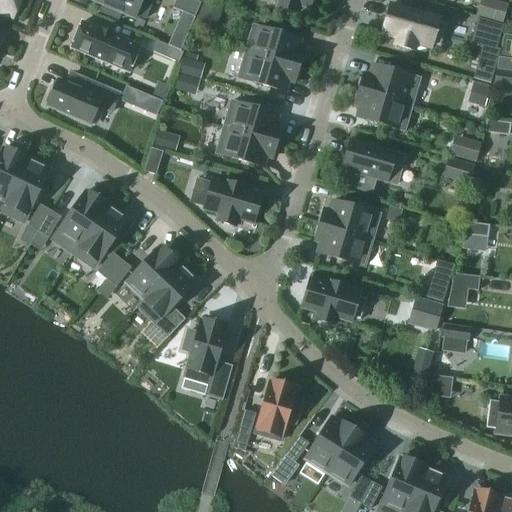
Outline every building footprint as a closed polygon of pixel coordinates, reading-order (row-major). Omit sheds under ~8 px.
[(0,0),(0,12),(12,17),(18,0),(0,0)] [(88,0),(102,6),(99,13),(117,21),(120,13),(134,19),(136,16),(145,20),(153,1),(150,0),(88,0)] [(175,0),(172,9),(194,19),(200,4),(190,0),(175,0)] [(275,0),(279,1),(277,9),(295,14),(298,6),(309,10),(311,0),(275,0)] [(483,0),(481,0),(477,17),(500,23),(505,6),(483,0)] [(196,22),(208,26),(211,16),(218,18),(222,7),(202,1),(196,22)] [(381,34),(397,39),(394,46),(413,52),(415,44),(431,49),(432,45),(439,47),(445,26),(438,24),(439,20),(389,6),(381,34)] [(77,33),(75,32),(69,45),(72,46),(71,49),(128,73),(139,47),(113,36),(99,30),(99,31),(81,23),(77,33)] [(487,23),(480,48),(495,52),(502,27),(487,23)] [(252,27),(245,53),(298,68),(302,53),(297,51),(300,40),(252,27)] [(183,53),(157,42),(152,53),(178,64),(183,53)] [(298,68),(245,53),(237,79),(244,81),(285,93),(288,82),(293,84),(298,68)] [(511,60),(498,59),(496,71),(511,72),(511,60)] [(195,64),(182,60),(178,74),(192,78),(196,64),(195,64)] [(363,75),(358,90),(411,106),(419,80),(412,78),(372,66),(368,77),(363,75)] [(511,72),(495,71),(493,86),(505,88),(505,83),(511,84),(511,72)] [(187,94),(191,80),(177,76),(173,90),(187,94)] [(78,78),(73,88),(58,82),(53,93),(50,92),(45,103),(48,104),(47,107),(89,125),(97,108),(111,114),(118,95),(78,78)] [(467,102),(484,107),(489,90),(473,85),(467,102)] [(411,106),(358,90),(354,106),(360,107),(356,118),(404,132),(411,106)] [(135,91),(129,105),(146,112),(147,111),(156,114),(161,102),(135,91)] [(230,102),(223,129),(276,144),(281,129),(278,128),(275,127),(278,116),(230,102)] [(510,125),(486,121),(484,133),(508,136),(510,125)] [(276,144),(223,129),(215,155),(222,157),(263,169),(266,158),(272,159),(276,144)] [(154,146),(167,150),(171,137),(158,133),(154,146)] [(450,156),(474,163),(479,145),(455,138),(450,156)] [(405,158),(350,141),(341,170),(351,173),(347,186),(370,193),(374,179),(397,186),(405,158)] [(0,213),(0,214),(26,160),(3,149),(0,155),(0,208),(1,209),(0,211),(0,213)] [(162,153),(150,150),(143,172),(155,176),(162,153)] [(48,171),(26,160),(0,214),(23,224),(48,171)] [(473,167),(449,160),(443,178),(467,185),(473,167)] [(487,178),(476,176),(474,188),(486,189),(487,178)] [(227,186),(211,182),(203,210),(218,214),(216,222),(235,228),(237,220),(253,225),(261,196),(240,190),(241,187),(227,183),(227,186)] [(72,256),(106,207),(85,192),(76,207),(68,217),(52,241),(72,256)] [(379,216),(332,202),(329,212),(323,211),(319,226),(372,242),(379,216)] [(50,212),(40,206),(27,226),(37,232),(50,212)] [(106,207),(72,256),(93,270),(127,221),(106,207)] [(389,207),(385,220),(397,224),(401,211),(389,207)] [(60,218),(50,212),(37,233),(48,239),(60,218)] [(463,235),(487,239),(488,227),(465,223),(463,235)] [(364,268),(372,242),(318,226),(314,242),(320,243),(316,254),(364,268)] [(137,308),(178,265),(160,248),(125,284),(143,301),(136,308),(137,308)] [(106,280),(121,262),(112,254),(96,273),(106,280)] [(436,261),(425,297),(442,302),(453,266),(436,261)] [(121,262),(106,280),(115,288),(131,269),(121,262)] [(196,282),(178,265),(137,308),(155,325),(168,338),(184,320),(171,308),(196,282)] [(479,278),(453,275),(447,298),(466,301),(467,291),(477,292),(479,278)] [(309,280),(301,308),(317,313),(314,321),(333,326),(335,318),(351,323),(352,319),(359,321),(365,300),(358,298),(359,295),(343,290),(344,287),(331,283),(330,286),(309,280)] [(441,307),(415,300),(408,324),(434,332),(441,307)] [(188,333),(183,350),(192,352),(191,355),(184,378),(207,385),(204,397),(222,402),(232,367),(216,362),(225,328),(201,321),(197,333),(196,335),(188,333)] [(468,330),(444,326),(442,338),(466,342),(468,330)] [(409,381),(423,385),(432,355),(418,351),(409,381)] [(451,379),(432,377),(430,391),(450,393),(451,379)] [(285,421),(294,423),(299,406),(290,404),(295,389),(270,382),(254,435),(279,442),(285,421)] [(511,401),(499,400),(499,403),(489,402),(485,429),(495,430),(495,433),(511,435),(511,401)] [(237,435),(248,438),(255,415),(243,412),(237,435)] [(326,474),(353,432),(331,418),(305,460),(326,474)] [(326,474),(347,487),(374,445),(353,432),(326,474)] [(273,471),(269,476),(270,477),(282,486),(287,480),(297,466),(294,464),(308,445),(298,438),(284,457),(273,471)] [(388,486),(377,511),(404,511),(423,468),(400,459),(393,475),(388,486)] [(423,468),(404,511),(435,511),(432,511),(434,506),(439,494),(446,478),(423,468)] [(348,499),(359,504),(370,483),(360,477),(348,499)] [(381,489),(370,483),(359,504),(370,510),(381,489)] [(494,511),(498,498),(474,491),(468,511),(494,511)] [(494,511),(511,511),(511,501),(498,498),(494,511)]
